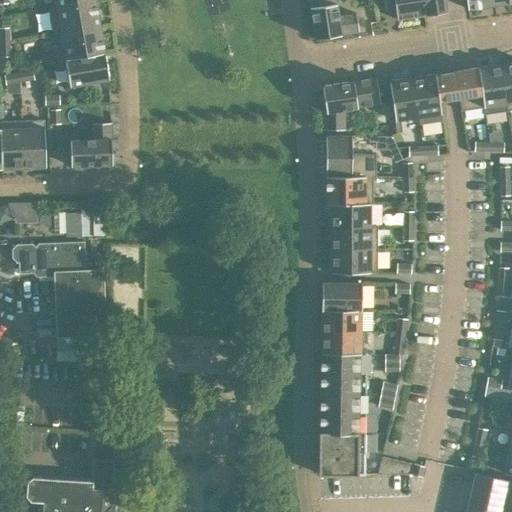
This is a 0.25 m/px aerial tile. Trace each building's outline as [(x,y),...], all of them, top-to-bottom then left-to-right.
[(53,35),(61,34),(100,27),(95,0),(93,0),(56,7),(49,8),(53,35)] [(308,0),(314,39),(358,32),(355,13),(338,16),(335,0),(308,0)] [(396,20),(425,15),(445,12),(443,0),(382,0),(384,10),(394,8),(396,20)] [(494,5),(492,0),(465,0),(467,9),(494,5)] [(61,34),(65,60),(105,53),(100,27),(61,34)] [(1,28),(1,42),(10,42),(9,28),(1,28)] [(10,42),(1,42),(2,56),(10,55),(10,42)] [(109,79),(105,53),(65,60),(70,86),(109,79)] [(511,62),(500,64),(507,111),(511,110),(511,62)] [(500,64),(477,68),(483,107),(482,107),(483,114),(506,111),(507,111),(500,64)] [(483,107),(477,68),(447,72),(437,74),(437,75),(436,75),(440,99),(441,99),(441,100),(451,98),(458,97),(460,111),(482,107),(483,107)] [(33,70),(19,73),(21,81),(34,79),(33,70)] [(7,83),(21,81),(19,73),(5,75),(7,83)] [(437,74),(412,78),(418,117),(440,114),(438,100),(441,100),(441,99),(440,99),(436,75),(437,75),(437,74)] [(376,77),(321,86),(325,111),(325,130),(344,130),(344,109),(380,104),(376,77)] [(394,121),(418,117),(412,78),(388,81),(394,121)] [(45,96),(46,104),(59,104),(59,95),(45,96)] [(51,110),(52,124),(60,124),(60,109),(51,110)] [(22,120),(24,167),(47,166),(45,119),(22,120)] [(0,121),(0,122),(0,128),(2,168),(24,167),(22,120),(0,121)] [(93,139),(70,140),(71,166),(113,164),(111,122),(92,123),(93,139)] [(375,178),(375,154),(351,154),(351,136),(325,136),(325,178),(372,178),(375,178)] [(392,136),(375,136),(375,149),(398,149),(392,136)] [(474,150),(489,151),(489,143),(475,142),(474,150)] [(489,143),(489,151),(502,152),(503,143),(489,143)] [(409,155),(423,155),(422,146),(408,147),(409,155)] [(422,146),(423,155),(437,154),(436,146),(422,146)] [(411,163),(403,163),(403,177),(411,177),(411,163)] [(508,181),(508,167),(500,167),(500,181),(508,181)] [(412,191),(411,177),(403,177),(403,191),(412,191)] [(325,178),(325,204),(329,204),(370,204),(372,204),(372,178),(325,178)] [(509,195),(508,181),(500,181),(500,195),(509,195)] [(4,202),(5,222),(39,221),(39,201),(4,202)] [(329,204),(330,225),(370,225),(370,204),(329,204)] [(104,212),(90,212),(90,211),(80,212),(80,236),(91,236),(91,235),(104,234),(104,212)] [(412,212),(404,212),(403,226),(412,226),(412,212)] [(511,221),(500,222),(500,230),(511,230),(511,221)] [(330,225),(330,249),(377,249),(377,225),(370,225),(330,225)] [(412,240),(412,226),(403,226),(403,240),(412,240)] [(87,271),(87,270),(84,241),(39,243),(37,246),(34,244),(17,244),(12,249),(13,258),(17,263),(19,263),(20,274),(33,273),(37,269),(42,274),(54,274),(55,274),(55,271),(87,271)] [(511,251),(511,243),(500,243),(500,251),(511,251)] [(377,249),(330,249),(330,273),(377,272),(377,249)] [(396,264),(396,272),(410,273),(410,265),(396,264)] [(507,268),(499,268),(498,282),(506,283),(507,268)] [(103,269),(87,270),(87,271),(55,271),(55,274),(54,274),(57,337),(107,335),(103,269)] [(321,310),(360,311),(361,283),(321,282),(321,310)] [(506,283),(498,282),(497,296),(505,296),(506,283)] [(395,284),(394,293),(409,293),(409,285),(395,284)] [(360,311),(321,310),(320,332),(360,332),(360,311)] [(494,325),(502,326),(504,312),(496,311),(494,325)] [(397,319),(396,333),(404,334),(406,320),(397,319)] [(501,339),(502,326),(494,325),(493,338),(501,339)] [(360,332),(320,332),(320,352),(360,353),(360,332)] [(404,334),(396,333),(394,346),(402,347),(404,334)] [(235,337),(157,339),(158,374),(236,372),(235,337)] [(320,352),(319,393),(365,394),(366,353),(360,353),(320,352)] [(384,355),(384,363),(398,363),(398,355),(384,355)] [(398,371),(398,363),(384,363),(384,371),(398,371)] [(487,378),(486,386),(500,388),(501,380),(487,378)] [(382,383),(381,390),(395,393),(396,385),(382,383)] [(500,388),(486,386),(484,394),(498,396),(500,388)] [(393,401),(395,393),(381,390),(379,398),(393,401)] [(319,393),(319,417),(319,433),(364,434),(365,394),(319,393)] [(391,409),(393,401),(379,398),(377,406),(383,407),(391,409)] [(474,443),(483,444),(486,430),(478,429),(474,443)] [(364,434),(319,433),(318,474),(364,475),(364,434)] [(480,458),(483,444),(474,443),(471,456),(480,458)] [(511,450),(507,450),(502,473),(511,474),(511,450)] [(377,474),(411,473),(413,464),(381,457),(377,474)] [(115,511),(116,505),(113,505),(115,482),(112,482),(113,462),(93,460),(92,480),(26,476),(24,501),(27,501),(26,511),(115,511)] [(413,464),(411,473),(410,474),(421,477),(423,466),(413,464)] [(457,511),(462,475),(441,472),(435,511),(457,511)] [(511,511),(511,480),(474,472),(464,511),(511,511)]
